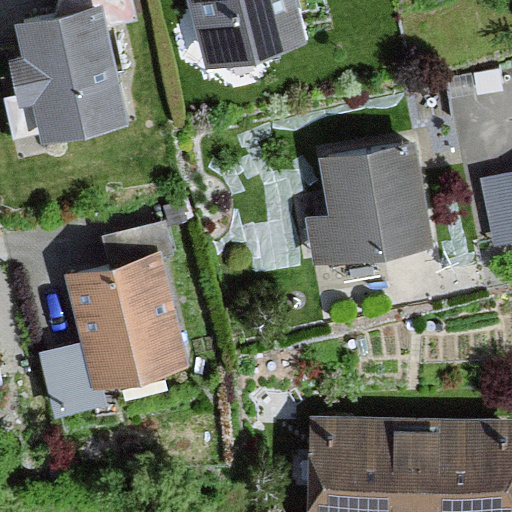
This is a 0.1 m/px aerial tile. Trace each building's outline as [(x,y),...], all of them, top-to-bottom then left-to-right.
[(53,0),(52,9),(14,18),(21,51),(10,54),(21,103),(35,100),(43,138),(129,118),(109,25),(132,20),(127,0),(53,0)] [(187,0),(203,63),(304,39),(294,0),(187,0)] [(430,244),(412,137),(319,153),(329,211),(308,215),(316,263),(430,244)] [(104,263),(63,273),(94,388),(189,365),(162,255),(176,252),(168,220),(97,237),(104,263)] [(412,511),(412,411),(304,411),(303,511),(412,511)] [(511,511),(511,411),(412,411),(412,511),(511,511)]
